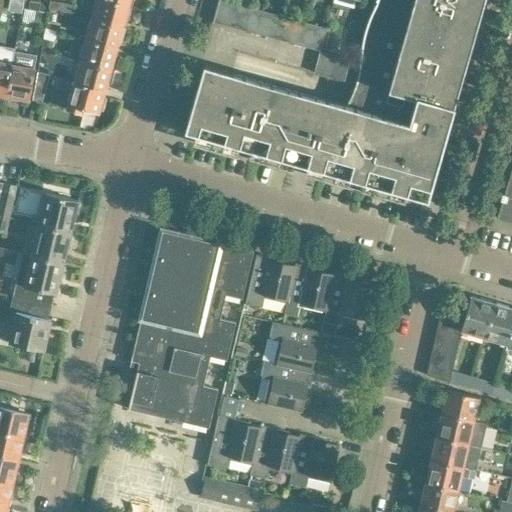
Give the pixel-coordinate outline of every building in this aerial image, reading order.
[(23,8),(24,0),(10,0),(9,10),(22,13),(23,8)] [(46,4),(27,0),(24,0),(23,8),(45,12),(46,4)] [(61,11),(62,2),(51,0),(49,8),(61,11)] [(131,6),(108,0),(96,0),(91,18),(122,26),(124,19),(127,20),(131,6)] [(326,171),(427,200),(480,14),(484,0),(377,0),(376,4),(373,9),(371,15),(368,20),(366,28),(364,33),(364,36),(363,40),(362,44),(361,50),(360,55),(360,62),(360,66),(359,70),(358,75),(355,83),(354,88),(352,92),(349,99),(346,105),(345,105),(203,65),(185,130),(286,159),(284,164),(325,175),(326,171)] [(75,5),(73,4),(62,2),(61,11),(73,13),(75,5)] [(227,7),(217,5),(213,21),(223,24),(227,7)] [(256,33),(260,16),(251,14),(247,30),(256,33)] [(265,35),(270,19),(260,16),(256,33),(265,35)] [(122,27),(122,26),(91,18),(85,39),(116,48),(118,40),(121,41),(125,28),(122,27)] [(298,44),(303,28),(294,25),(289,42),(298,44)] [(308,47),(312,30),(303,28),(298,44),(308,47)] [(341,56),(346,39),(336,37),(332,53),(341,56)] [(54,40),(44,38),(42,50),(51,52),(54,40)] [(114,54),(116,48),(85,39),(79,60),(113,70),(118,55),(114,54)] [(0,98),(5,100),(11,64),(12,64),(14,51),(14,49),(0,46),(0,98)] [(47,64),(51,52),(42,50),(39,62),(47,64)] [(28,100),(36,55),(14,51),(12,64),(11,64),(5,100),(20,102),(21,98),(28,100)] [(109,83),(113,70),(79,60),(74,80),(73,81),(104,90),(106,82),(109,83)] [(46,75),(37,74),(35,87),(44,88),(46,75)] [(102,96),(104,90),(73,81),(74,80),(55,75),(52,86),(71,91),(66,109),(81,113),(82,108),(98,112),(98,109),(102,110),(106,97),(102,96)] [(511,164),(496,217),(511,222),(511,164)] [(5,184),(0,203),(0,215),(10,218),(17,186),(5,184)] [(78,201),(44,193),(37,224),(71,232),(78,201)] [(0,215),(0,230),(6,232),(10,218),(0,215)] [(63,263),(71,232),(37,224),(30,256),(63,263)] [(511,227),(503,224),(498,239),(509,242),(511,233),(511,227)] [(241,300),(252,253),(161,231),(133,350),(130,361),(138,363),(129,401),(182,413),(180,421),(207,427),(217,389),(202,385),(209,356),(225,360),(234,323),(218,319),(224,296),(241,300)] [(295,267),(294,266),(273,262),(273,261),(273,259),(257,256),(258,255),(256,254),(245,303),(259,306),(263,304),(265,298),(287,303),(295,267)] [(56,293),(63,263),(30,256),(23,285),(15,283),(12,296),(51,305),(54,293),(56,293)] [(334,275),(333,275),(312,271),(312,269),(312,268),(296,265),(297,263),(295,263),(294,266),(295,267),(287,303),(284,312),(299,315),(302,313),(303,306),(325,311),(334,275)] [(336,272),(334,272),(333,275),(334,275),(325,311),(326,311),(321,333),(322,333),(334,336),(337,325),(340,323),(341,317),(365,322),(370,299),(380,301),(383,288),(381,284),(372,282),(372,284),(351,279),(351,278),(351,277),(335,273),(336,272)] [(48,318),(51,305),(12,296),(6,324),(12,325),(8,343),(43,351),(50,319),(48,318)] [(485,337),(494,303),(471,296),(463,322),(462,330),(485,337)] [(508,343),(511,327),(511,307),(494,303),(485,337),(507,343),(508,343)] [(462,330),(463,322),(439,316),(436,328),(461,334),(462,330)] [(321,333),(302,329),(272,322),(270,335),(272,339),(279,340),(274,362),(273,363),(310,372),(310,371),(314,350),(315,351),(317,350),(320,335),(321,335),(322,333),(321,333)] [(458,345),(461,334),(436,328),(434,340),(458,345)] [(455,357),(458,345),(434,340),(431,351),(455,357)] [(453,368),(455,357),(431,351),(428,363),(453,368)] [(313,374),(313,372),(310,371),(310,372),(273,363),(274,362),(264,360),(261,374),(263,378),(269,379),(264,403),(301,412),(306,389),(307,390),(308,389),(312,374),(313,374)] [(450,381),(452,370),(453,368),(428,363),(426,374),(450,381)] [(452,370),(450,381),(462,385),(465,374),(452,370)] [(483,379),(479,390),(491,394),(495,383),(483,379)] [(495,383),(491,394),(504,397),(508,386),(495,383)] [(475,420),(480,398),(446,390),(441,413),(475,421),(475,420)] [(0,430),(23,436),(29,412),(0,406),(0,430)] [(481,446),(486,424),(486,423),(475,420),(475,421),(441,413),(435,437),(469,444),(481,446)] [(250,464),(258,428),(239,423),(239,422),(238,421),(219,416),(218,415),(207,464),(225,468),(229,466),(230,459),(250,464)] [(290,473),(298,437),(278,432),(278,431),(277,430),(262,426),(262,425),(260,425),(260,428),(258,428),(250,464),(253,465),(250,474),(265,477),(268,474),(269,468),(290,473)] [(0,455),(18,460),(23,436),(0,430),(0,455)] [(298,437),(290,473),(292,473),(289,482),(303,486),(306,483),(308,478),(331,483),(339,446),(338,445),(338,446),(317,441),(317,440),(316,438),(301,435),(301,434),(299,434),(298,437)] [(435,437),(430,460),(470,469),(476,470),(481,446),(469,444),(435,437)] [(0,480),(12,483),(18,460),(0,455),(0,480)] [(468,477),(470,469),(430,460),(425,483),(458,490),(462,476),(468,477)] [(246,485),(204,475),(199,497),(258,510),(262,493),(263,489),(259,488),(246,485)] [(248,478),(246,485),(259,488),(261,481),(248,478)] [(0,504),(7,506),(12,483),(0,480),(0,504)] [(453,511),(458,490),(425,483),(420,506),(447,511),(453,511)]
